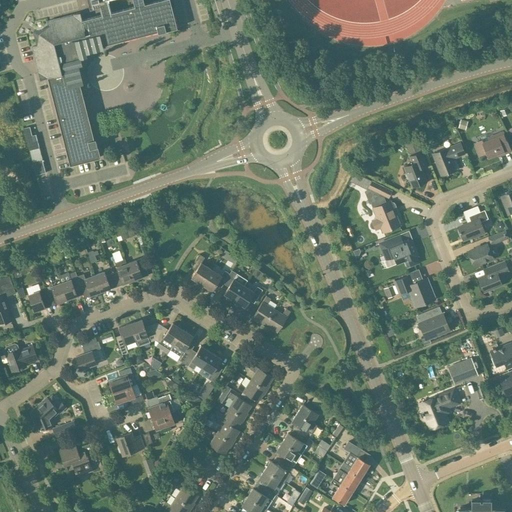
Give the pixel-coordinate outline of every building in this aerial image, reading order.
[(86,0),(89,10),(99,7),(101,15),(82,20),(80,13),(47,21),(48,25),(36,46),(32,47),(40,80),(47,78),(70,165),(100,157),(95,139),(94,139),(72,53),(157,31),(158,33),(177,28),(169,0),(160,0),(144,4),(143,0),(86,0)] [(23,128),(36,175),(46,173),(36,134),(32,135),(30,126),(23,128)] [(490,141),(483,143),(482,140),(473,143),(479,156),(487,153),(489,157),(497,154),(498,156),(511,151),(503,133),(489,138),(490,141)] [(461,143),(447,148),(446,148),(433,154),(441,176),(455,170),(451,160),(465,154),(461,143)] [(410,157),(413,164),(404,167),(407,173),(406,174),(405,175),(407,179),(408,180),(409,179),(413,187),(427,182),(420,166),(426,163),(421,152),(410,157)] [(362,184),(369,187),(372,180),(365,177),(362,184)] [(380,193),(383,186),(372,181),(369,188),(380,193)] [(508,214),(511,212),(511,191),(501,196),(508,214)] [(381,228),(383,232),(401,225),(393,206),(396,205),(395,204),(395,203),(394,203),(394,202),(391,202),(391,201),(386,203),(385,199),(380,197),(376,198),(378,202),(373,204),(374,208),(373,208),(376,216),(375,219),(372,220),(373,221),(371,222),(371,224),(370,226),(371,227),(372,229),(373,229),(374,229),(375,229),(376,229),(376,230),(381,228)] [(467,211),(469,217),(480,212),(477,207),(467,211)] [(488,219),(487,216),(485,210),(480,212),(469,217),(471,222),(458,227),(463,240),(484,232),(480,222),(488,219)] [(491,244),(508,238),(505,230),(488,237),(491,244)] [(418,263),(416,257),(418,256),(412,240),(400,245),(396,237),(380,243),(385,256),(393,253),(397,264),(405,261),(408,267),(418,263)] [(474,267),(493,259),(487,244),(468,252),(474,267)] [(91,261),(98,260),(96,249),(89,251),(91,261)] [(226,249),(223,257),(237,262),(240,255),(226,249)] [(203,285),(212,271),(203,264),(206,259),(200,256),(194,266),(199,269),(193,278),(203,285)] [(136,260),(136,262),(127,265),(132,280),(139,277),(140,279),(149,276),(142,258),(136,260)] [(118,272),(112,274),(117,287),(126,284),(125,282),(132,280),(127,265),(125,259),(115,263),(118,272)] [(489,267),(492,273),(479,279),(484,292),(502,285),(496,272),(507,267),(504,261),(489,267)] [(83,294),(75,271),(68,274),(68,273),(59,277),(61,284),(62,284),(67,299),(74,297),(74,298),(83,294)] [(76,271),(75,271),(83,294),(85,298),(94,295),(93,293),(100,291),(95,276),(85,280),(83,274),(77,276),(76,271)] [(212,271),(203,285),(213,292),(219,283),(224,286),(226,283),(231,276),(226,272),(223,277),(212,271)] [(233,272),(231,276),(226,283),(231,286),(225,295),(235,301),(245,287),(244,286),(247,280),(238,275),(233,272)] [(105,273),(95,276),(100,291),(107,288),(108,290),(117,287),(112,274),(106,276),(105,273)] [(0,279),(0,324),(12,320),(4,298),(16,294),(11,282),(9,276),(0,279)] [(411,297),(412,298),(416,307),(435,299),(427,278),(413,284),(409,276),(395,281),(400,294),(403,300),(411,297)] [(53,291),(47,293),(52,307),(61,303),(60,301),(67,299),(62,284),(61,284),(52,287),(53,291)] [(47,293),(44,285),(39,286),(40,288),(28,292),(29,295),(35,310),(42,308),(43,309),(52,307),(47,293)] [(255,293),(245,287),(235,301),(246,308),(251,299),(256,302),(264,291),(258,288),(255,293)] [(264,325),(274,310),(268,306),(272,300),(267,297),(254,318),(264,325)] [(274,310),(264,325),(277,333),(291,313),(286,310),(283,315),(274,310)] [(442,316),(434,319),(430,311),(420,315),(423,323),(421,324),(427,337),(420,340),(422,345),(431,342),(429,337),(447,330),(442,316)] [(142,321),(131,325),(136,341),(137,341),(139,346),(155,341),(156,329),(151,329),(145,331),(142,321)] [(162,329),(156,329),(155,341),(160,344),(170,350),(173,345),(174,345),(184,330),(173,324),(167,332),(162,329)] [(136,341),(131,325),(119,329),(123,339),(118,341),(122,355),(128,353),(125,345),(136,341)] [(194,337),(184,330),(174,345),(178,348),(176,351),(176,354),(181,356),(179,360),(184,364),(191,353),(190,353),(193,349),(188,346),(194,337)] [(82,347),(85,354),(76,357),(81,370),(96,365),(92,352),(101,349),(98,342),(82,347)] [(507,369),(511,367),(511,342),(491,351),(496,366),(504,362),(507,369)] [(20,349),(19,349),(17,344),(14,343),(6,346),(5,349),(6,354),(12,372),(27,367),(25,364),(37,359),(33,346),(21,350),(20,349)] [(195,356),(191,353),(184,364),(189,367),(189,366),(194,369),(197,365),(202,368),(212,354),(201,347),(195,356)] [(212,354),(202,368),(213,375),(209,380),(214,383),(221,372),(216,369),(222,360),(212,354)] [(152,370),(155,377),(162,374),(159,367),(162,365),(158,356),(152,359),(156,368),(152,370)] [(251,381),(266,390),(273,380),(253,366),(250,370),(255,374),(251,381)] [(449,370),(451,373),(449,374),(454,386),(466,381),(462,369),(458,371),(456,367),(449,370)] [(114,393),(115,392),(130,387),(126,376),(133,374),(131,368),(119,372),(121,378),(110,382),(114,393)] [(508,398),(511,396),(511,373),(511,371),(499,376),(508,398)] [(266,390),(251,381),(246,389),(240,385),(238,389),(258,403),(266,390)] [(130,387),(115,392),(118,403),(130,399),(132,405),(143,401),(141,395),(135,398),(131,387),(130,387)] [(446,408),(458,403),(453,391),(429,400),(430,403),(421,407),(423,412),(422,412),(422,414),(424,414),(429,427),(438,424),(439,426),(446,423),(443,414),(446,408)] [(197,396),(203,400),(206,396),(200,392),(197,396)] [(229,408),(244,418),(251,407),(231,394),(228,397),(234,402),(229,408)] [(174,411),(170,401),(171,401),(169,395),(158,399),(160,405),(148,409),(152,420),(154,419),(168,414),(168,413),(174,411)] [(314,396),(311,402),(308,400),(305,405),(303,404),(298,413),(317,425),(312,422),(317,414),(320,415),(323,410),(326,403),(314,396)] [(59,413),(65,408),(60,402),(55,407),(47,398),(31,413),(38,431),(53,425),(49,416),(56,410),(59,413)] [(244,418),(229,408),(224,416),(219,413),(216,417),(236,430),(244,418)] [(174,411),(168,413),(168,414),(154,419),(158,430),(174,425),(174,424),(179,422),(175,411),(174,411)] [(317,425),(298,413),(292,422),(300,427),(297,432),(308,439),(317,425)] [(239,432),(236,430),(216,417),(218,419),(216,423),(221,427),(217,433),(232,443),(239,432)] [(73,421),(52,428),(55,438),(77,430),(73,421)] [(339,424),(332,434),(336,437),(343,427),(339,424)] [(153,444),(149,432),(143,434),(147,446),(153,444)] [(288,433),(283,442),(301,454),(307,445),(305,444),(308,439),(297,432),(294,436),(288,433)] [(121,453),(123,456),(144,449),(140,436),(133,438),(131,433),(116,438),(119,445),(118,446),(117,448),(119,452),(121,453)] [(232,443),(217,433),(212,441),(206,438),(203,442),(224,455),(232,443)] [(315,452),(324,456),(331,443),(322,439),(315,452)] [(348,441),(344,448),(350,452),(357,457),(362,450),(348,441)] [(301,454),(283,442),(277,450),(283,454),(279,459),(293,468),(301,454)] [(90,444),(84,447),(76,449),(74,444),(60,449),(67,472),(75,469),(77,476),(80,475),(79,474),(84,472),(85,474),(92,471),(89,462),(103,458),(101,452),(94,454),(90,444)] [(343,462),(341,466),(360,478),(369,465),(366,463),(357,457),(357,458),(351,467),(343,462)] [(293,468),(279,459),(276,464),(271,461),(265,469),(285,482),(293,468)] [(360,478),(341,466),(339,469),(347,474),(341,484),(352,491),(360,478)] [(285,482),(265,469),(259,478),(265,481),(261,487),(273,494),(276,495),(285,482)] [(319,487),(327,473),(320,469),(311,483),(319,487)] [(330,482),(333,484),(328,494),(332,497),(332,498),(343,505),(352,491),(341,484),(333,479),(330,482)] [(175,498),(191,507),(198,496),(177,483),(174,487),(180,491),(175,498)] [(298,500),(305,504),(313,490),(306,486),(298,500)] [(253,488),(248,497),(267,509),(262,506),(267,498),(270,499),(273,494),(261,487),(258,492),(253,488)] [(265,511),(267,509),(248,497),(242,505),(247,509),(245,511),(265,511)] [(187,511),(191,507),(175,498),(170,506),(165,502),(162,507),(169,511),(187,511)] [(471,507),(460,507),(459,511),(502,511),(502,507),(491,507),(491,500),(471,500),(471,507)]
